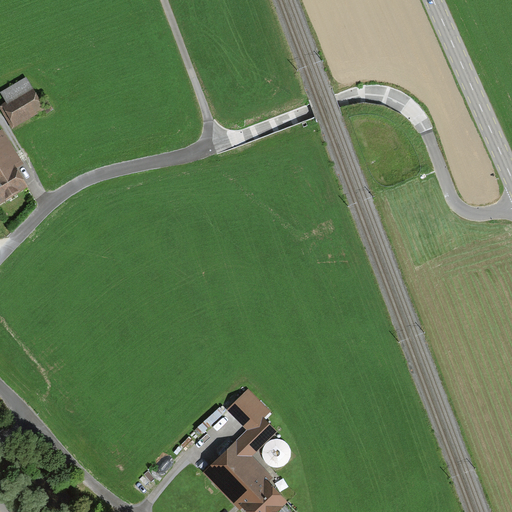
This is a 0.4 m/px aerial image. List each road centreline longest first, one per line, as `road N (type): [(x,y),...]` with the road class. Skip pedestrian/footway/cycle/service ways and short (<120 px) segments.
road 1 (unclassified): [(10,246),(65,194),(106,174),(219,149),(356,96),(382,96),(423,126),(457,209),(511,214)]
road 2 (primary): [(488,127),(434,0)]
